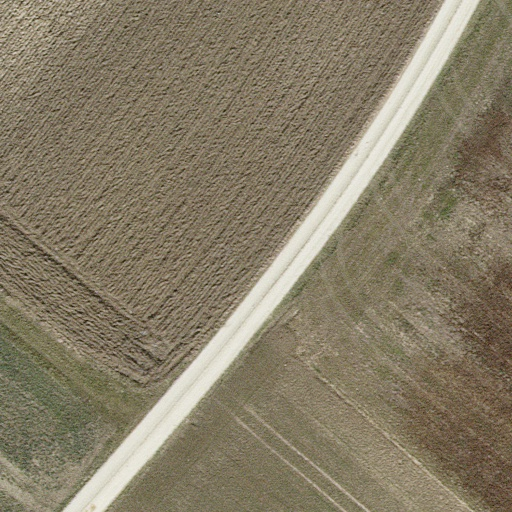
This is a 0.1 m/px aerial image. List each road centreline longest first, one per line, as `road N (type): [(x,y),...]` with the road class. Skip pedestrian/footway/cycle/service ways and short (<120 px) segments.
road 1 (track): [(456,0),(401,119),(205,402),(108,511)]
road 2 (track): [(0,299),(167,444)]
